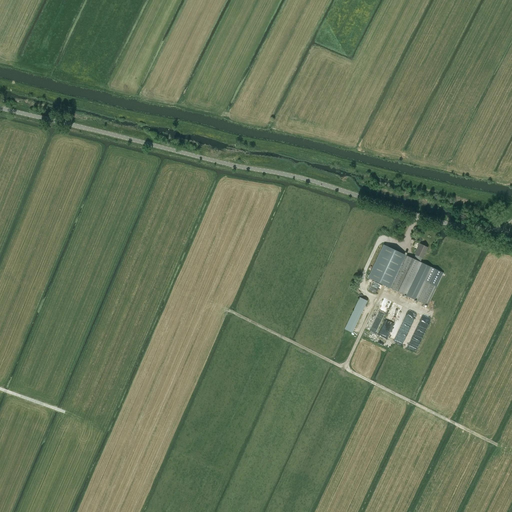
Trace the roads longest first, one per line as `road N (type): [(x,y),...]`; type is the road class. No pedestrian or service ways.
road 1 (track): [(511,207),(490,194),(0,79)]
road 2 (unclassified): [(511,232),(443,224),(298,178),(0,108)]
road 3 (track): [(496,444),(234,314)]
road 4 (track): [(344,370),(378,300),(402,312),(431,246),(406,235),(415,215)]
